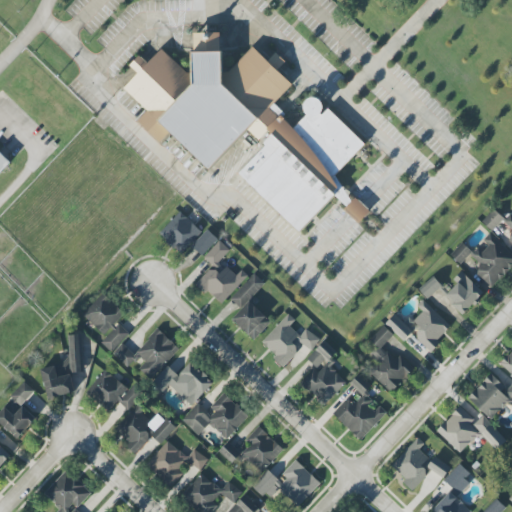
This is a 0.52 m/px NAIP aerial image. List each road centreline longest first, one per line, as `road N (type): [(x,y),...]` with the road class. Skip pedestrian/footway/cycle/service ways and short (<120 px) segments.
road 1 (residential): [(401,511),(156,283)]
road 2 (residential): [(511,316),(325,511)]
